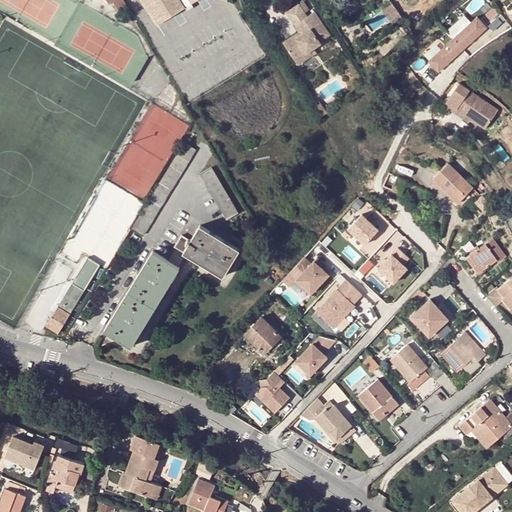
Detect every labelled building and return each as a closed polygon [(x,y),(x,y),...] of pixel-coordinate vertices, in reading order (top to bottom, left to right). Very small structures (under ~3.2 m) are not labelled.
[(141,0),(158,26),(198,0),(141,0)] [(390,22),(400,14),(392,4),(382,11),(390,22)] [(296,7),(320,43),(329,36),(314,14),(307,19),(298,6),(296,7)] [(286,14),(295,27),(298,25),(305,35),(297,40),(295,37),(283,45),(298,67),(309,59),(306,55),(314,50),(321,45),(320,43),(296,7),(286,14)] [(492,7),(484,14),(489,20),(497,12),(492,7)] [(454,37),(471,20),(466,15),(448,31),(454,37)] [(476,16),(428,61),(438,71),(485,27),(476,16)] [(298,25),(295,27),(300,34),(295,37),(297,40),(305,35),(298,25)] [(316,55),(314,50),(306,55),(309,59),(316,55)] [(498,109),(459,83),(446,102),(456,109),(470,119),(485,129),(498,109)] [(322,117),(327,113),(319,101),(314,104),(322,117)] [(470,119),(456,109),(454,112),(469,122),(470,119)] [(200,143),(188,135),(184,142),(195,150),(200,143)] [(195,150),(184,142),(132,228),(143,235),(195,150)] [(473,187),(448,163),(433,178),(458,202),(473,187)] [(212,167),(200,174),(227,219),(239,212),(212,167)] [(407,181),(389,173),(382,186),(401,195),(407,181)] [(381,229),(388,221),(370,205),(363,212),(381,229)] [(366,246),(381,231),(364,214),(349,229),(366,246)] [(183,252),(187,254),(223,276),(240,250),(229,243),(228,247),(221,243),(223,240),(200,225),(190,242),(183,252)] [(176,248),(183,252),(190,242),(182,237),(175,247),(176,248)] [(493,238),(471,254),(482,270),(497,259),(499,261),(507,256),(493,238)] [(395,284),(410,269),(405,264),(410,258),(399,247),(378,268),(395,284)] [(183,252),(176,248),(169,260),(179,267),(187,254),(183,252)] [(122,308),(119,306),(105,330),(131,347),(180,267),(179,267),(169,260),(153,251),(138,275),(141,277),(139,283),(135,280),(123,301),(125,303),(122,308)] [(467,257),(478,273),(482,270),(471,254),(467,257)] [(285,281),(291,287),(296,281),(314,296),(332,274),(315,260),(313,263),(306,257),(285,281)] [(511,277),(488,298),(494,306),(503,299),(507,296),(511,302),(511,277)] [(336,329),(366,296),(346,278),(316,312),(336,329)] [(70,298),(77,286),(71,283),(64,294),(65,294),(70,298)] [(84,291),(77,286),(70,298),(77,302),(84,291)] [(62,310),(70,298),(65,294),(57,307),(62,310)] [(511,302),(507,296),(503,299),(511,309),(511,308),(511,302)] [(62,310),(69,315),(77,302),(70,298),(62,310)] [(412,316),(430,337),(446,324),(438,315),(442,311),(430,300),(412,316)] [(62,310),(57,307),(46,326),(58,333),(69,315),(62,310)] [(449,321),(442,311),(438,315),(446,324),(449,321)] [(272,346),(282,337),(262,317),(247,333),(265,352),(272,346)] [(439,332),(443,337),(452,329),(448,324),(439,332)] [(323,333),(296,361),(312,376),(331,357),(326,353),(335,344),(323,333)] [(458,372),(463,368),(475,358),(479,362),(487,355),(476,345),(475,346),(469,339),(470,337),(466,333),(442,354),(458,372)] [(282,337),(272,346),(277,351),(286,342),(282,337)] [(414,391),(431,377),(425,370),(428,368),(408,345),(391,359),(411,382),(408,385),(414,391)] [(364,363),(372,373),(379,367),(370,357),(364,363)] [(467,372),(479,362),(475,358),(463,368),(467,372)] [(256,394),(276,414),(292,398),(281,387),(286,382),(275,370),(261,384),(263,386),(256,394)] [(242,390),(251,381),(245,375),(236,384),(242,390)] [(380,408),(387,416),(400,405),(378,380),(359,396),(374,413),(380,408)] [(287,383),(282,388),(293,397),(287,403),(293,407),(302,396),(287,383)] [(490,400),(460,425),(467,434),(471,431),(476,427),(491,444),(502,435),(511,426),(511,414),(506,419),(490,400)] [(342,443),(357,431),(333,402),(326,408),(328,409),(317,418),(330,433),(331,433),(337,440),(339,439),(342,443)] [(380,421),(387,416),(380,408),(374,413),(380,421)] [(308,409),(302,416),(310,420),(315,421),(343,453),(348,449),(342,443),(339,439),(337,440),(331,433),(330,433),(317,418),(308,409)] [(511,434),(511,426),(502,435),(506,440),(511,434)] [(476,427),(471,431),(486,448),(491,444),(476,427)] [(342,443),(348,449),(362,436),(357,431),(342,443)] [(160,443),(137,434),(132,449),(135,450),(155,458),(160,443)] [(13,437),(5,457),(35,469),(44,446),(35,442),(33,445),(13,437)] [(155,458),(159,459),(164,444),(160,443),(155,458)] [(135,450),(127,473),(130,474),(124,487),(152,498),(157,484),(150,482),(146,480),(151,468),(155,470),(159,459),(155,458),(135,450)] [(85,463),(59,454),(55,467),(56,467),(54,474),(51,473),(48,482),(56,484),(58,480),(76,485),(80,472),(82,473),(85,463)] [(493,471),(455,501),(463,511),(476,511),(507,488),(493,471)] [(119,485),(124,487),(130,474),(127,473),(124,472),(119,485)] [(222,511),(228,499),(216,494),(215,496),(211,495),(212,492),(216,484),(206,480),(205,482),(197,479),(188,502),(203,508),(201,511),(222,511)] [(58,480),(56,484),(55,487),(73,493),(76,485),(58,480)] [(163,486),(157,484),(152,498),(158,500),(163,486)] [(18,492),(7,488),(0,505),(0,511),(7,511),(8,510),(12,511),(19,511),(26,496),(23,495),(18,492)] [(463,511),(455,501),(449,506),(453,511),(463,511)]
